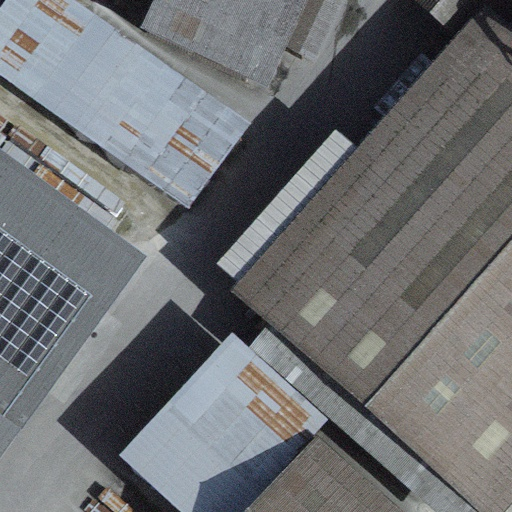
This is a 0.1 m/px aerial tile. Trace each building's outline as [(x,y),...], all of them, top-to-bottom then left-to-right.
[(256,140),(63,0),(38,0),(0,52),(0,73),(199,218),(256,140)] [(179,0),(265,41),(282,49),(305,0),(179,0)] [(413,0),(456,38),(490,0),(413,0)] [(482,511),(511,478),(511,27),(458,89),(421,57),(373,111),(410,144),(259,314),(482,511)] [(0,163),(0,439),(132,261),(0,163)] [(233,338),(120,464),(174,511),(260,511),(335,428),(233,338)] [(362,511),(311,466),(270,511),(362,511)]
